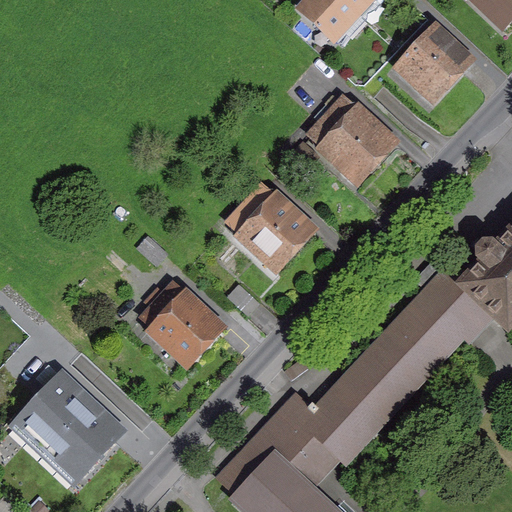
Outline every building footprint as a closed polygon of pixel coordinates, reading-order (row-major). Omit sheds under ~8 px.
[(310,0),(301,11),(332,40),(357,14),(341,0),(310,0)] [(341,0),(357,14),(369,0),(341,0)] [(511,0),(480,0),(505,23),(511,16),(511,0)] [(436,97),(465,66),(432,34),(402,66),(436,97)] [(360,179),(389,147),(342,104),(333,114),(325,107),(314,119),(322,126),(313,135),(327,148),(322,153),(334,164),(339,159),(360,179)] [(302,147),(289,161),(300,172),(313,157),(302,147)] [(279,266),(308,234),(261,192),(232,223),(241,232),(236,238),(258,258),(263,252),(279,266)] [(233,501),(244,511),(334,511),(310,490),(339,458),(345,463),(464,336),(462,334),(485,309),(508,330),(511,325),(511,231),(497,248),(494,245),(489,244),(484,245),(481,248),(478,252),(477,257),(478,261),(481,265),(463,284),(448,271),(439,280),(431,273),(422,282),(430,290),(317,410),(313,406),(309,410),(310,412),(301,422),(287,408),(219,480),(237,496),(233,501)] [(138,249),(156,267),(167,256),(148,238),(138,249)] [(229,298),(248,316),(259,305),(239,287),(229,298)] [(189,362),(217,332),(171,289),(163,297),(158,293),(148,304),(153,308),(143,319),(151,327),(146,333),(167,353),(173,347),(189,362)] [(325,343),(284,372),(291,382),(332,352),(325,343)] [(21,419),(83,477),(115,442),(62,392),(70,384),(61,376),(21,419)]
